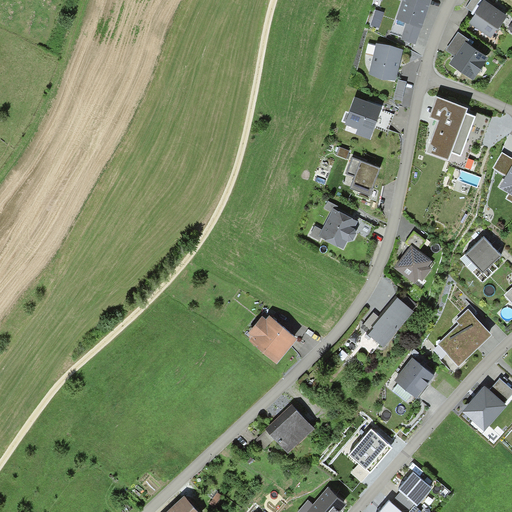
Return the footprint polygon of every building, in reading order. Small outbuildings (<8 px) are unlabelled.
[(424,0),(403,0),(396,21),(407,25),(401,42),(412,46),(428,1),(424,0)] [(482,3),(467,25),(487,39),(502,17),(482,3)] [(465,45),(452,62),(469,75),(482,58),(465,45)] [(375,47),(368,75),(390,81),(397,52),(375,47)] [(397,81),(392,100),(400,102),(405,83),(397,81)] [(375,108),(352,100),(344,122),(357,127),(354,134),(364,138),(375,108)] [(466,111),(438,100),(431,118),(440,122),(428,153),(448,161),(466,111)] [(346,178),(343,185),(366,194),(376,168),(350,158),(342,177),(346,178)] [(511,169),(500,189),(511,195),(511,169)] [(332,211),(317,238),(342,251),(356,224),(332,211)] [(413,249),(419,253),(426,243),(415,234),(407,244),(413,249)] [(483,239),(466,256),(482,272),(499,254),(483,239)] [(413,249),(398,269),(418,284),(433,264),(419,253),(413,249)] [(393,301),(365,334),(380,347),(408,313),(393,301)] [(461,322),(438,343),(458,364),(491,334),(468,310),(459,319),(461,322)] [(267,319),(245,343),(270,364),(291,340),(267,319)] [(409,358),(392,379),(413,396),(430,374),(409,358)] [(490,390),(505,403),(511,394),(511,389),(500,379),(490,390)] [(485,385),(462,411),(484,430),(506,404),(505,403),(490,390),(485,385)] [(289,407),(265,431),(273,440),(285,452),(310,428),(289,407)] [(391,440),(371,424),(350,450),(370,466),(391,440)] [(263,449),(273,440),(265,431),(255,440),(263,449)] [(397,495),(410,506),(412,508),(427,491),(410,476),(395,493),(397,495)] [(333,511),(345,499),(328,485),(309,508),(314,511),(333,511)] [(397,495),(389,505),(397,511),(404,511),(410,506),(397,495)] [(386,503),(378,511),(397,511),(389,505),(386,503)]
